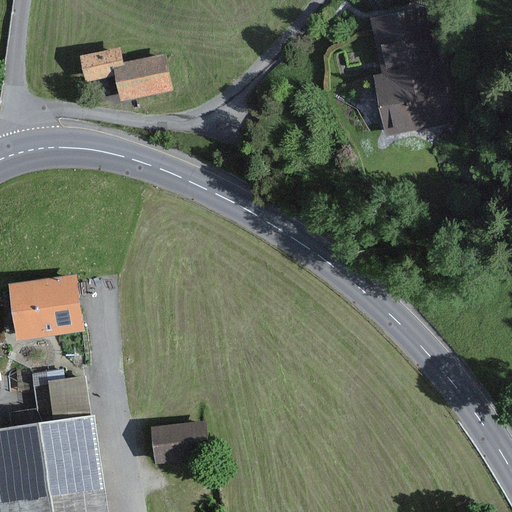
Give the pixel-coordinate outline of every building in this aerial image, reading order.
[(442,4),(386,14),(396,70),(388,72),(399,134),(466,121),(454,60),(452,60),(442,4)] [(177,53),(138,61),(134,46),(94,54),(100,80),(129,74),(134,100),(185,89),(177,53)] [(91,273),(24,282),(31,338),(98,329),(91,273)] [(55,405),(55,367),(40,367),(39,405),(55,405)] [(128,511),(111,409),(6,426),(20,511),(128,511)] [(217,418),(165,423),(169,459),(220,454),(217,418)]
